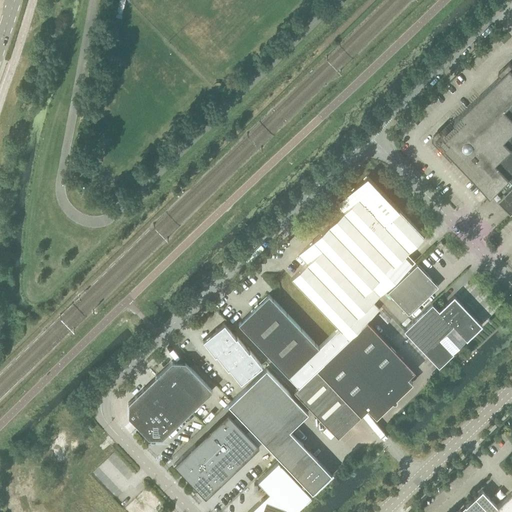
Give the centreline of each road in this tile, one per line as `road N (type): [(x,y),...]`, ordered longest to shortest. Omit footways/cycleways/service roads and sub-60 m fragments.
road 1 (unclassified): [(193,511),(104,421),(104,393),(370,129)]
road 2 (unclassified): [(511,282),(370,129)]
road 3 (unclassified): [(370,129),(510,0)]
road 4 (tertiary): [(383,511),(511,388)]
